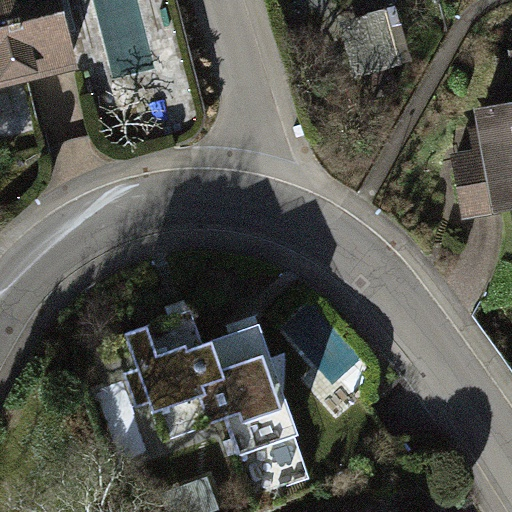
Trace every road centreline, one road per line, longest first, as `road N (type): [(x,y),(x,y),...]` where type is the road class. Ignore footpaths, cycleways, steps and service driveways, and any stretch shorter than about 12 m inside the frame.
road 1 (residential): [(264,203),(345,236),(391,282),(511,458)]
road 2 (residential): [(0,302),(57,243),(93,221),(198,196),(264,203)]
road 3 (residential): [(218,0),(264,203)]
